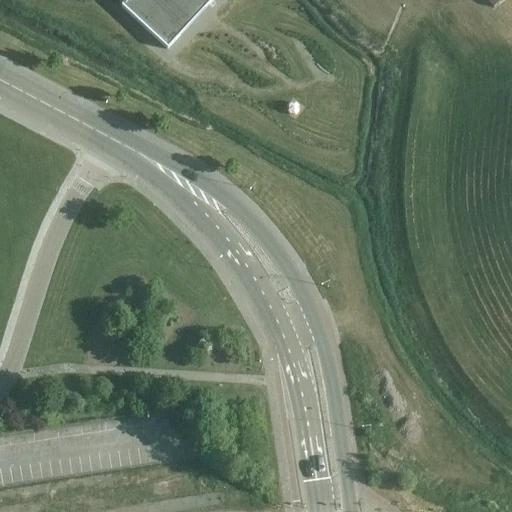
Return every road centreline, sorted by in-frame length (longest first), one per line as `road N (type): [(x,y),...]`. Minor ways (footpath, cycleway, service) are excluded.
road 1 (tertiary): [(336,511),(315,380),(280,283),(212,199),(110,139)]
road 2 (residential): [(0,384),(54,236),(110,139)]
road 3 (tertiary): [(110,139),(0,81)]
